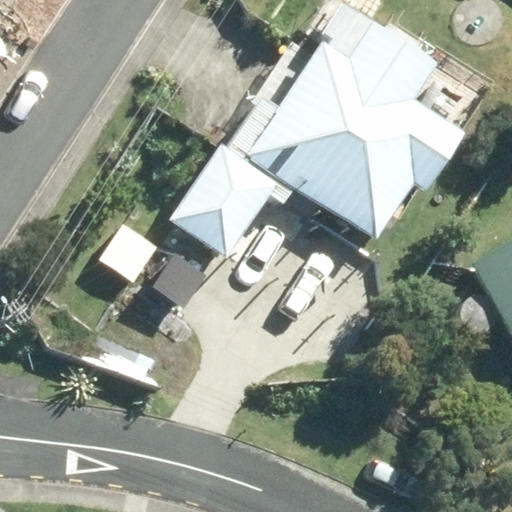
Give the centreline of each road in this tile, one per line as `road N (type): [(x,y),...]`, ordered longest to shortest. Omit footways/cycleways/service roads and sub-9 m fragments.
road 1 (residential): [(313,511),(120,450),(0,442)]
road 2 (residential): [(125,0),(0,196)]
